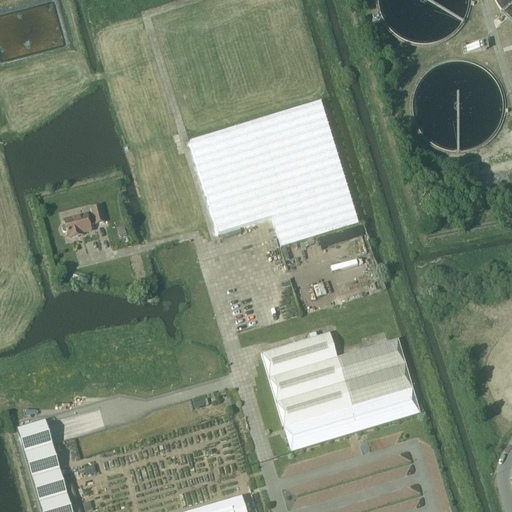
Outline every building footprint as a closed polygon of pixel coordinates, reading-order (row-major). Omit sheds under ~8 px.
[(462,48),(463,55),(486,51),(484,44),(462,48)] [(217,236),(271,219),(280,250),(357,227),(320,104),(189,143),(217,236)] [(63,222),(64,226),(62,227),(61,229),(62,233),(64,234),(66,233),(67,238),(69,238),(69,240),(82,237),(81,234),(90,232),(89,226),(95,225),(95,226),(104,223),(99,207),(91,209),(92,215),(86,216),(63,222)] [(290,454),(348,437),(356,435),(420,416),(397,341),(387,344),(336,360),(329,335),(316,339),(315,335),(308,337),(309,341),(264,354),(264,353),(260,355),(290,454)] [(71,511),(45,422),(16,431),(40,511),(241,511),(238,500),(195,511),(71,511)]
